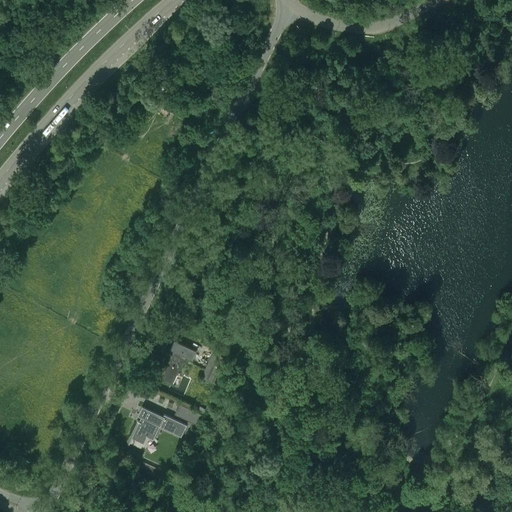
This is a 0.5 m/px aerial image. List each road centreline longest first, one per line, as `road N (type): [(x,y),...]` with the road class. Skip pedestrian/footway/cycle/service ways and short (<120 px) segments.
road 1 (tertiary): [(43,511),(291,5)]
road 2 (secondary): [(0,181),(76,91),(174,0)]
road 3 (secondary): [(135,0),(0,137)]
road 4 (unclassified): [(439,0),(368,29),(291,5)]
